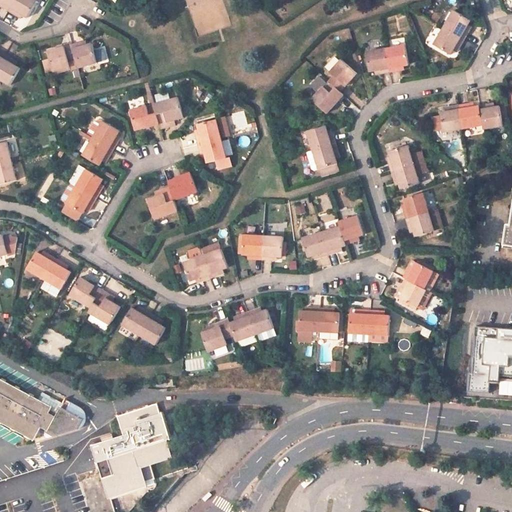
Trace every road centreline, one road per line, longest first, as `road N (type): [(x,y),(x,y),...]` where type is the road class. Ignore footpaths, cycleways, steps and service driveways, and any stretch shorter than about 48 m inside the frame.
road 1 (residential): [(87,244),(171,295),(203,299),(260,276),(313,275),(390,247),(353,142),(361,112),(389,88),(472,74),(495,21),(489,0)]
road 2 (tertiary): [(511,425),(383,410),(331,413),(271,447),(218,511)]
road 3 (tertiary): [(254,511),(289,461),(342,436),(379,433),(511,450)]
road 4 (residential): [(173,150),(132,168),(87,244)]
